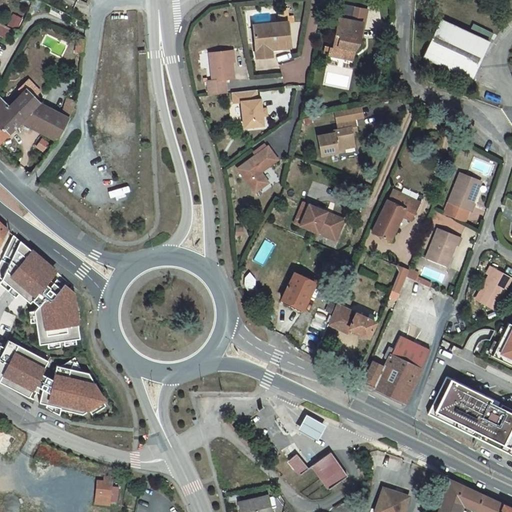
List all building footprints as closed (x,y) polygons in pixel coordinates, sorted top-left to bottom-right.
[(363,9),(355,7),(353,21),(361,22),(363,9)] [(20,29),(23,18),(9,14),(5,25),(20,29)] [(329,50),(353,54),(356,39),(359,39),(362,23),(361,22),(353,21),(338,18),(332,47),(330,47),(329,50)] [(489,42),(440,19),(422,57),(471,80),(489,42)] [(287,21),(252,25),(254,47),(270,45),(270,49),(290,47),(287,21)] [(0,35),(5,38),(9,30),(0,25),(0,35)] [(76,54),(83,55),(85,43),(78,42),(76,54)] [(270,49),(270,45),(254,47),(255,58),(271,56),(270,49)] [(234,78),(230,50),(209,53),(212,80),(207,81),(209,95),(227,93),(225,79),(234,78)] [(353,54),(329,50),(329,54),(353,58),(353,54)] [(0,142),(20,123),(38,106),(38,105),(32,98),(38,92),(28,81),(21,87),(25,91),(22,94),(8,108),(0,99),(0,142)] [(256,90),(232,92),(233,103),(240,102),(243,127),(262,125),(260,99),(257,100),(256,90)] [(68,119),(74,109),(75,103),(67,100),(62,117),(68,119)] [(20,123),(56,142),(68,119),(62,117),(38,106),(20,123)] [(334,111),(336,121),(354,118),(363,116),(361,106),(334,111)] [(317,135),(321,155),(338,152),(337,149),(343,149),(354,146),(352,135),(351,127),(356,126),(354,118),(336,121),(338,129),(333,130),(334,132),(317,135)] [(277,160),(268,146),(238,169),(255,192),(268,183),(260,172),(277,160)] [(460,172),(448,203),(471,212),(475,203),(472,203),(477,191),(474,190),(479,180),(460,172)] [(391,192),(372,232),(390,240),(401,216),(411,220),(419,202),(396,191),(395,194),(391,192)] [(306,203),(297,225),(333,240),(341,222),(323,215),(325,211),(306,203)] [(325,211),(323,215),(341,222),(342,219),(325,211)] [(461,237),(437,228),(426,258),(444,266),(449,255),(451,256),(455,245),(458,246),(461,237)] [(46,262),(13,235),(0,262),(0,277),(30,303),(32,300),(38,305),(34,311),(39,344),(80,338),(74,293),(64,285),(61,289),(49,279),(53,276),(42,267),(46,262)] [(408,271),(397,266),(399,272),(391,290),(399,293),(406,276),(408,271)] [(482,291),(477,301),(490,308),(496,306),(511,277),(490,266),(486,273),(488,275),(480,290),(482,291)] [(315,283),(294,273),(281,300),(290,304),(288,307),(301,312),(315,283)] [(61,289),(64,285),(53,276),(49,279),(61,289)] [(374,322),(336,304),(328,323),(346,332),(348,328),(368,337),(374,322)] [(511,324),(507,322),(491,355),(511,365),(511,324)] [(372,361),(362,382),(405,403),(422,369),(421,368),(430,349),(400,335),(393,349),(389,347),(384,357),(387,359),(384,366),(372,361)] [(0,382),(29,397),(32,390),(42,396),(39,402),(45,404),(61,408),(61,409),(82,414),(105,400),(89,373),(82,372),(60,366),(57,365),(50,378),(41,373),(46,365),(33,358),(36,354),(9,340),(0,356),(0,382)] [(33,358),(46,365),(48,361),(36,354),(33,358)] [(60,366),(82,372),(74,358),(60,366)] [(446,376),(428,413),(511,454),(511,409),(501,404),(499,408),(488,402),(490,398),(446,376)] [(61,408),(45,404),(45,406),(52,412),(59,415),(61,409),(61,408)] [(319,441),(327,426),(307,415),(299,430),(319,441)] [(269,426),(263,419),(252,429),(258,436),(269,426)] [(347,476),(330,452),(312,465),(328,489),(347,476)] [(307,468),(296,454),(289,460),(300,474),(307,468)] [(511,511),(511,507),(448,479),(436,511),(460,511),(463,506),(476,511),(511,511)] [(110,497),(112,483),(97,481),(96,495),(110,497)] [(403,511),(408,496),(383,488),(375,511),(377,511),(403,511)] [(272,511),(269,496),(238,503),(239,511),(272,511)]
